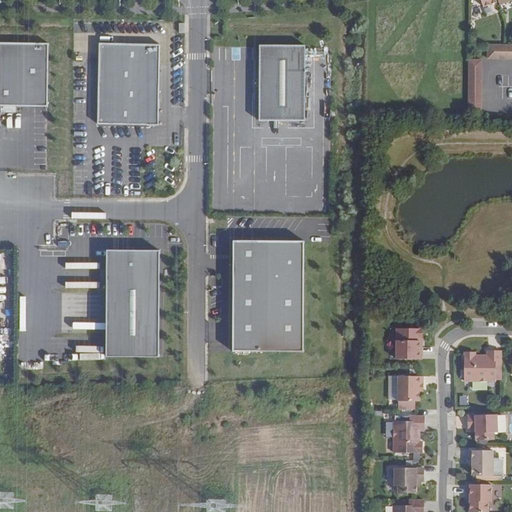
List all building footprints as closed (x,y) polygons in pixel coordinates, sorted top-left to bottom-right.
[(0,105),(48,106),(48,44),(0,43),(0,105)] [(99,124),(159,124),(160,44),(100,44),(99,124)] [(511,58),(511,44),(488,44),(488,58),(511,58)] [(259,121),(304,121),(304,47),(259,46),(259,121)] [(483,59),(468,59),(468,110),(483,110),(483,59)] [(304,242),(234,241),(234,351),(303,351),(304,242)] [(160,251),(108,251),(107,358),(158,358),(160,251)] [(422,329),(397,328),(396,359),(422,359),(422,344),(419,344),(419,338),(422,338),(422,329)] [(501,365),(501,351),(487,351),(487,356),(487,357),(484,357),(484,356),(475,356),(475,352),(464,352),(464,381),(496,381),(496,365),(501,365)] [(423,376),(398,376),(398,401),(415,401),(419,401),(419,391),(419,384),(423,384),(423,376)] [(503,414),(497,415),(497,430),(503,430),(505,428),(505,417),(503,414)] [(494,440),(494,433),(497,433),(497,430),(497,415),(468,416),(468,429),(471,429),(475,429),(476,432),(476,440),(494,440)] [(424,416),(410,416),(410,421),(394,421),(394,453),(422,453),(422,442),(419,442),(419,433),(418,433),(418,430),(419,430),(424,430),(424,416)] [(472,476),(493,476),(493,451),(469,450),(469,458),(472,459),(472,465),(472,476)] [(424,468),(395,468),(395,486),(398,486),(398,493),(416,493),(416,485),(416,481),(421,481),(424,481),(424,468)] [(492,485),(467,484),(467,498),(470,498),(470,503),(469,511),(488,511),(488,501),(491,501),(492,485)] [(423,511),(424,500),(409,500),(409,506),(393,506),(393,511),(423,511)]
